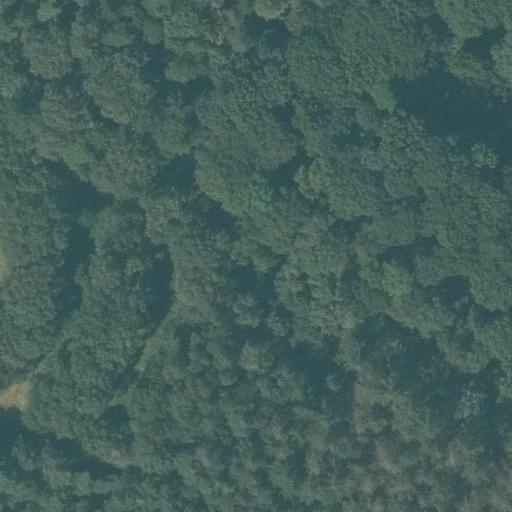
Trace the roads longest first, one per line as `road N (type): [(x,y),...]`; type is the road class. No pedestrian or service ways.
road 1 (unclassified): [(511,399),(175,143),(0,37)]
road 2 (track): [(175,143),(410,0)]
